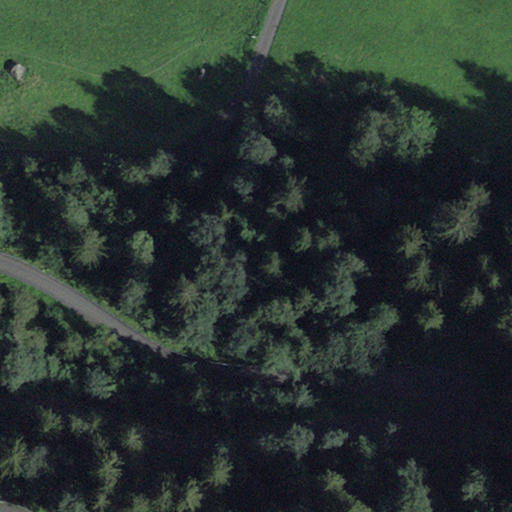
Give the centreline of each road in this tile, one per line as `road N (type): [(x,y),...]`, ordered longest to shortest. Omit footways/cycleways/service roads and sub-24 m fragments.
road 1 (unclassified): [(0,399),(214,446),(304,429),(431,429),(459,406),(455,391),(427,380),(239,376),(169,365),(32,275),(0,264)]
road 2 (residential): [(0,158),(156,166),(202,145),(242,105),(280,0)]
